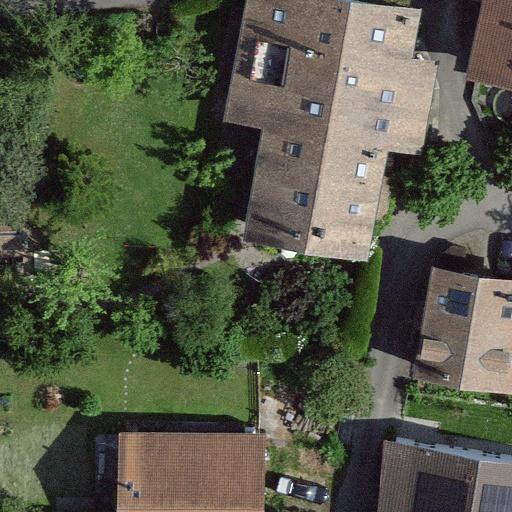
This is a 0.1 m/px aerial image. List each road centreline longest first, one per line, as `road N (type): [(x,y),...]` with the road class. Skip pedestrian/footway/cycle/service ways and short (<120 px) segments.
road 1 (residential): [(343,511),(388,248),(488,201)]
road 2 (residential): [(373,0),(422,9),(447,102),(488,201)]
